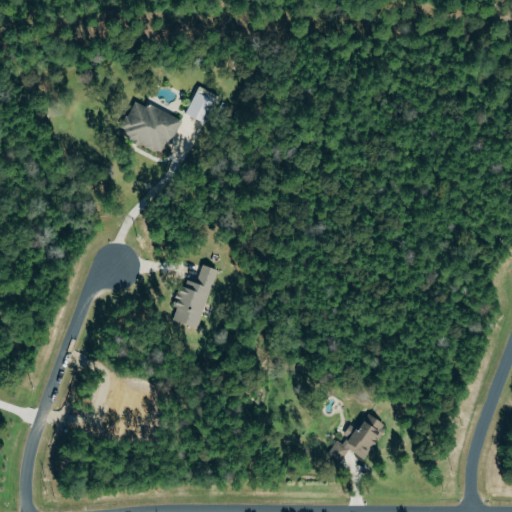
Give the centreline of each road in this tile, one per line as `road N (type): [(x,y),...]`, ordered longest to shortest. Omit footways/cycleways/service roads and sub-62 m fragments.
road 1 (residential): [(114,269),(85,295),(29,453),(25,511)]
road 2 (residential): [(359,511),(124,511)]
road 3 (residential): [(511,340),(472,450),(469,511)]
